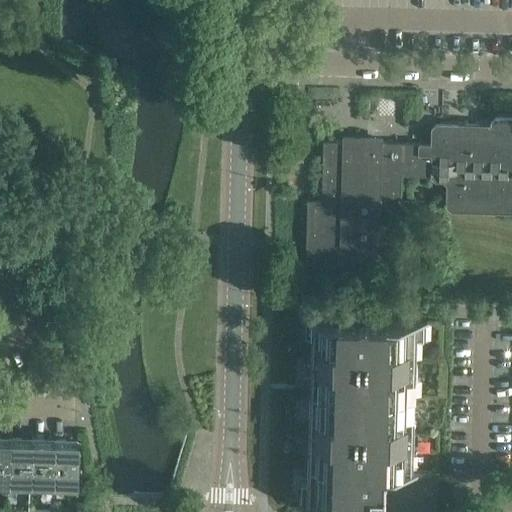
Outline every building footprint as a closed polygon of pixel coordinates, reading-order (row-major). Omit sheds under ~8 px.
[(306,264),(349,265),(399,266),(402,174),(431,175),(435,179),(444,179),(447,183),(447,204),(451,209),(473,210),(511,211),(511,115),(496,115),(491,120),(491,123),(479,123),(479,122),(464,121),(464,123),(437,122),(432,127),(431,144),(420,144),(420,143),(419,143),(346,141),(346,143),(337,143),(337,140),(324,140),(322,199),(308,199),(306,264)] [(433,511),(437,511),(438,483),(439,471),(412,470),(415,339),(426,340),(426,321),(305,318),(304,336),(314,336),(310,484),(300,484),(299,506),(339,507),(338,509),(433,511)] [(9,432),(0,431),(0,485),(9,486),(9,432)] [(30,487),(31,433),(9,432),(9,486),(30,487)] [(53,433),(31,433),(30,487),(52,487),(53,433)] [(76,434),(53,433),(52,487),(74,488),(75,463),(76,463),(76,453),(75,453),(76,434)]
